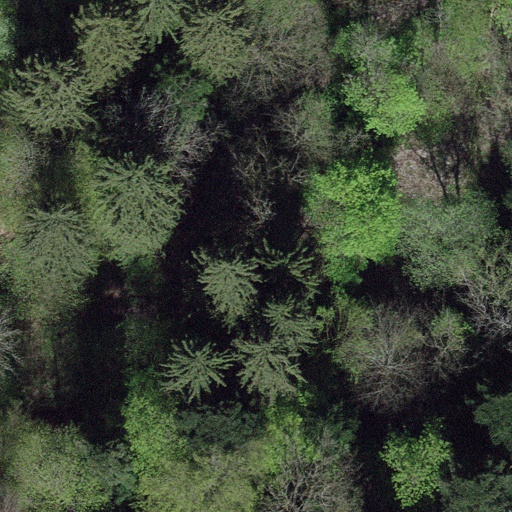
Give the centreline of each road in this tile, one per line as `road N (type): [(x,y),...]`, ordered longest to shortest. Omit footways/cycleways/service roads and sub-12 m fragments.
road 1 (track): [(424,0),(329,64),(76,337)]
road 2 (track): [(0,474),(13,421),(76,337)]
